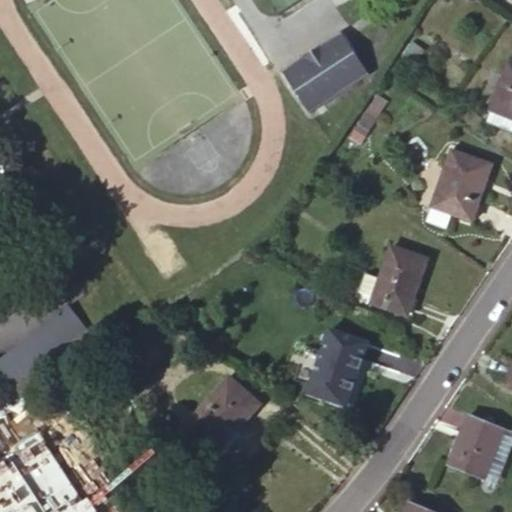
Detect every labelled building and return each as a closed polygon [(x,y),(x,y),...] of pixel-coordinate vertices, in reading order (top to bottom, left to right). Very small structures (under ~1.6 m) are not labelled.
[(357,75),(338,45),(293,73),(311,104),(357,75)] [(511,69),(503,66),(485,112),(511,122),(511,69)] [(511,139),(511,122),(485,112),(479,127),(511,139)] [(465,225),(484,168),(444,154),(424,210),(465,225)] [(400,317),(418,262),(384,251),(366,306),(400,317)] [(84,331),(65,308),(0,359),(0,370),(14,388),(84,331)] [(84,331),(14,388),(19,395),(90,338),(84,331)] [(361,347),(324,333),(299,393),(338,407),(361,347)] [(251,402),(219,377),(177,429),(208,455),(251,402)] [(501,440),(465,426),(444,477),(480,491),(488,471),(501,440)] [(511,448),(511,444),(501,440),(488,471),(480,491),(492,496),(511,448)] [(10,445),(0,451),(0,472),(19,459),(10,445)] [(128,511),(92,457),(80,465),(109,511),(128,511)] [(109,511),(80,465),(57,480),(77,511),(109,511)] [(0,511),(37,511),(18,483),(0,494),(0,511)]
